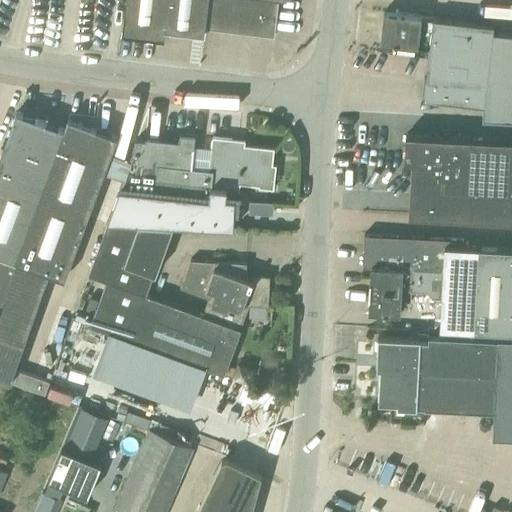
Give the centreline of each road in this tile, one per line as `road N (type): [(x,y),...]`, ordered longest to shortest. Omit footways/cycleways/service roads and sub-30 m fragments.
road 1 (unclassified): [(298,511),(326,99)]
road 2 (unclassified): [(326,99),(0,58)]
